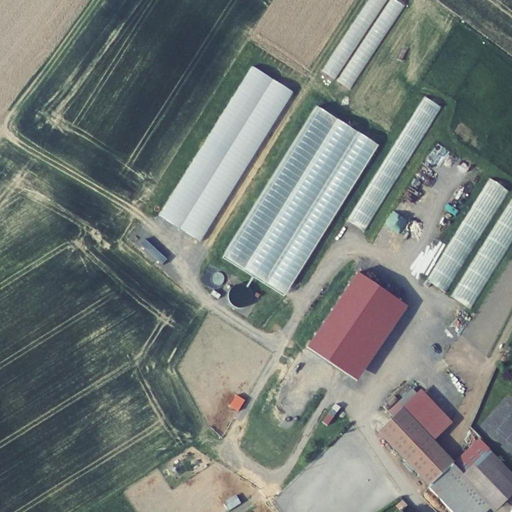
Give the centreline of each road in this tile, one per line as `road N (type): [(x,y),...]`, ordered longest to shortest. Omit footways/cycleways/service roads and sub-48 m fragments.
road 1 (track): [(357,417),(348,396),(330,390),(286,468),(270,476),(233,462),(227,442),(275,346),(334,262),(351,247),(379,256),(432,308),(393,367)]
road 2 (track): [(0,132),(149,223),(225,319),(275,346)]
road 3 (track): [(95,0),(0,132)]
road 4 (track): [(511,320),(457,443)]
